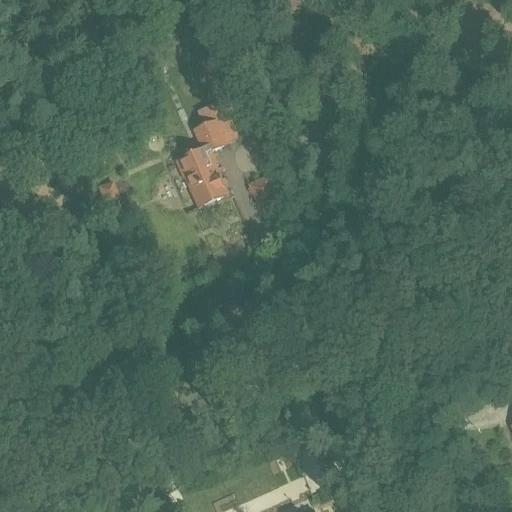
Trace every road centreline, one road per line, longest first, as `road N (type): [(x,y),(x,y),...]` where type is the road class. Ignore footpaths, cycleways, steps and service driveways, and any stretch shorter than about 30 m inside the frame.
road 1 (tertiary): [(0,500),(321,359)]
road 2 (tertiary): [(321,359),(511,276)]
road 3 (residential): [(400,511),(360,457),(321,359)]
